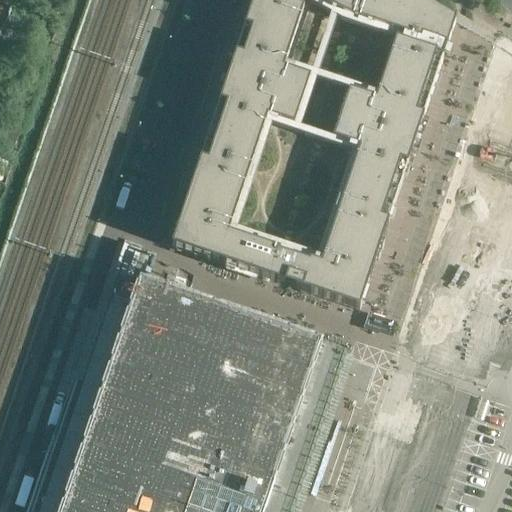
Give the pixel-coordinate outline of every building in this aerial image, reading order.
[(175,234),(171,249),(341,306),(359,312),(364,295),(408,165),(411,155),(414,145),(415,142),(419,133),(419,132),(422,123),(440,70),(443,60),(455,23),(415,0),(253,0),(234,60),(231,69),(230,70),(227,79),(226,83),(223,92),(223,93),(220,102),(197,169),(175,234)] [(24,31),(11,27),(7,37),(21,42),(24,31)] [(0,140),(18,147),(22,134),(0,126),(0,140)] [(293,511),(300,494),(318,439),(341,372),(346,357),(347,355),(290,335),(288,332),(145,284),(138,282),(136,289),(135,289),(111,280),(99,314),(89,345),(58,434),(57,437),(52,435),(26,511),(293,511)] [(309,494),(329,500),(337,468),(317,463),(309,494)]
